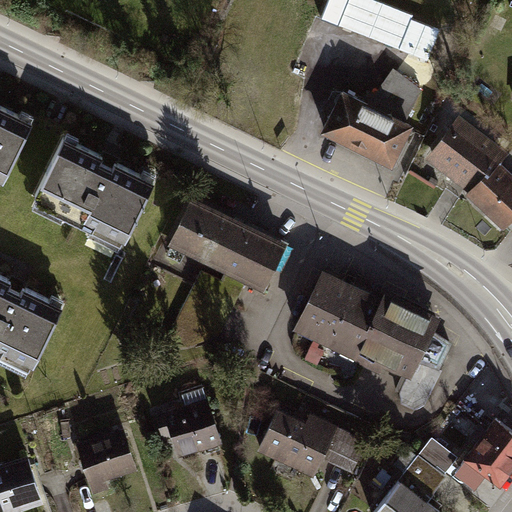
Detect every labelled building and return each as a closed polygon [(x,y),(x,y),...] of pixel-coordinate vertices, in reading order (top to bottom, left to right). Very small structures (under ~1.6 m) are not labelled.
[(331,0),(324,18),(429,60),(441,30),(413,19),(415,15),(377,0),(331,0)] [(343,92),(323,134),(368,156),(395,169),(417,127),(408,122),(425,90),(395,69),(367,104),(343,92)] [(0,188),(3,190),(35,123),(0,106),(0,188)] [(461,115),(427,159),(470,193),(467,196),(505,232),(511,223),(511,171),(504,164),(511,154),(461,115)] [(63,139),(35,197),(130,243),(158,185),(112,163),(63,139)] [(201,272),(178,318),(220,338),(247,283),(267,292),(291,243),(195,196),(172,245),(230,273),(225,284),(201,272)] [(325,274),(299,329),(381,369),(384,363),(415,378),(443,319),(391,293),(386,303),(361,291),(325,274)] [(13,283),(0,277),(0,351),(37,370),(66,309),(13,283)] [(208,394),(155,410),(164,440),(173,437),(177,451),(221,438),(208,394)] [(315,470),(322,455),(326,446),(337,422),(310,409),(306,418),(279,405),(261,445),(315,470)] [(511,422),(496,410),(462,454),(465,456),(455,470),(473,484),(484,470),(499,481),(511,464),(511,422)] [(366,435),(337,422),(326,446),(322,455),(351,468),(366,435)] [(140,472),(125,429),(97,438),(79,444),(95,494),(113,488),(111,482),(140,472)] [(433,433),(419,450),(445,470),(458,453),(433,433)] [(419,450),(402,473),(430,495),(447,472),(445,470),(419,450)] [(0,511),(25,511),(46,505),(36,472),(30,455),(0,464),(0,511)] [(402,473),(370,511),(435,511),(442,504),(433,498),(430,495),(402,473)]
